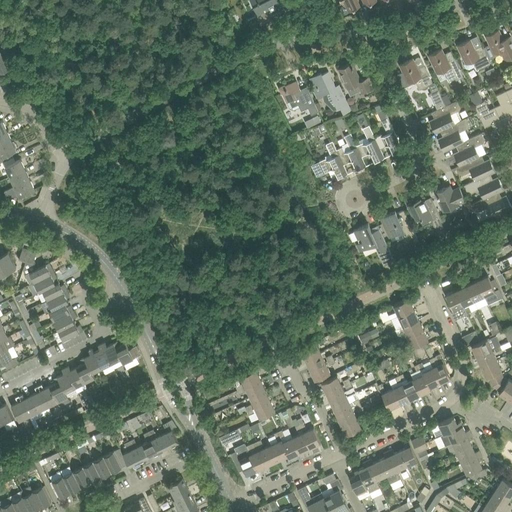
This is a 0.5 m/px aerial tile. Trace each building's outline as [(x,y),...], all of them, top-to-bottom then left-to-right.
[(280,1),(279,1),(278,0),(251,0),(257,12),(255,14),(256,15),(248,19),(254,31),(267,24),(266,22),(269,20),(274,18),(286,11),(280,1)] [(357,0),(341,0),(343,3),(345,1),(349,10),(360,4),(357,0)] [(485,46),(485,47),(490,58),(491,58),(494,56),(494,54),(501,51),(505,60),(511,56),(511,39),(511,38),(510,35),(504,38),(499,29),(485,35),(490,45),(486,47),(485,46)] [(470,38),(457,45),(461,54),(466,63),(464,64),(466,67),(470,69),(475,66),(477,69),(490,63),(487,57),(483,48),(476,51),(470,38)] [(459,66),(454,57),(448,60),(442,48),(428,54),(437,73),(441,81),(448,78),(449,81),(456,78),(456,80),(464,76),(459,66)] [(0,71),(11,66),(3,49),(0,50),(0,71)] [(398,74),(397,74),(407,95),(408,95),(403,85),(415,80),(420,88),(433,82),(426,67),(419,70),(413,58),(400,64),(403,71),(398,74)] [(374,87),(369,76),(361,80),(352,61),(338,68),(343,77),(348,88),(351,94),(361,90),(362,93),(367,90),(374,87)] [(312,87),(316,96),(317,97),(329,91),(338,108),(340,107),(343,113),(351,110),(348,103),(344,93),(339,84),(336,86),(329,70),(322,74),(321,72),(310,77),(314,86),(312,87)] [(319,111),(313,97),(308,88),(302,91),(297,80),(286,85),(285,84),(279,87),(282,93),(283,93),(290,108),(294,109),(300,106),(301,110),(308,107),(312,114),(319,111)] [(446,105),(438,90),(432,92),(430,94),(437,109),(446,105)] [(511,113),(511,102),(506,90),(496,94),(500,103),(495,106),(505,129),(511,126),(508,119),(507,119),(506,117),(511,113)] [(477,91),(470,94),(474,105),(482,101),(477,91)] [(462,119),(458,110),(460,109),(461,106),(458,99),(446,105),(437,109),(432,111),(435,117),(429,120),(436,132),(441,130),(440,130),(455,123),(455,122),(462,119)] [(505,129),(495,106),(489,109),(485,100),(482,101),(474,105),(485,127),(495,122),(497,124),(496,125),(499,132),(505,129)] [(384,109),(382,103),(375,106),(378,112),(384,109)] [(403,149),(388,116),(381,119),(387,133),(382,136),(381,134),(375,136),(375,137),(380,148),(381,148),(389,144),(393,153),(402,149),(402,150),(403,149)] [(464,141),(464,140),(459,131),(468,127),(469,124),(466,117),(462,119),(455,122),(455,123),(440,130),(441,130),(443,135),(438,138),(444,151),(456,145),(456,144),(464,141)] [(385,157),(381,148),(380,148),(375,137),(375,136),(369,124),(363,127),(367,136),(359,140),(360,143),(357,144),(362,156),(371,152),(375,161),(383,157),(383,158),(385,157)] [(0,144),(12,139),(7,129),(0,132),(0,144)] [(303,130),(297,133),(300,139),(305,136),(303,130)] [(366,165),(362,156),(357,144),(351,132),(344,135),(347,142),(342,144),(343,146),(337,149),(336,149),(344,164),(352,160),(357,169),(365,165),(365,166),(366,165)] [(480,155),(475,146),(484,142),(485,139),(482,132),(473,136),(464,140),(464,141),(456,144),(456,145),(459,150),(454,152),(459,165),(460,165),(480,155)] [(15,142),(13,142),(12,139),(0,144),(0,162),(3,161),(13,156),(11,152),(16,149),(16,148),(17,146),(15,142)] [(348,173),(344,164),(336,149),(337,149),(333,140),(326,143),(332,157),(327,159),(326,157),(319,161),(325,172),(329,170),(333,179),(346,173),(347,173),(348,173)] [(490,173),(495,171),(489,158),(484,160),(481,154),(480,155),(460,165),(459,165),(456,166),(459,173),(462,174),(471,170),(475,179),(475,180),(490,173)] [(25,168),(21,158),(15,160),(13,156),(3,161),(5,165),(10,175),(25,168)] [(30,178),(25,168),(10,175),(15,185),(30,178)] [(504,189),(499,179),(498,176),(493,178),(490,173),(475,180),(475,179),(464,184),(467,191),(471,192),(479,188),(484,197),(484,198),(499,191),(504,189)] [(35,188),(30,178),(15,185),(5,190),(4,195),(18,196),(20,195),(35,188)] [(453,190),(451,186),(450,184),(435,191),(439,201),(444,210),(463,201),(465,207),(469,205),(466,199),(459,186),(453,190)] [(511,206),(508,197),(506,194),(501,196),(499,191),(484,198),(484,197),(473,203),(476,209),(479,211),(488,206),(492,216),(511,206)] [(449,234),(440,214),(437,208),(433,199),(426,202),(425,199),(422,201),(421,198),(407,204),(415,220),(421,217),(423,221),(431,217),(441,237),(449,234)] [(419,240),(408,218),(404,209),(397,213),(395,209),(390,212),(380,217),(385,226),(390,236),(404,230),(409,239),(413,237),(415,242),(419,240)] [(368,222),(354,229),(354,231),(358,238),(359,242),(357,243),(360,250),(375,243),(385,264),(384,264),(384,265),(395,260),(379,227),(372,231),(368,222)] [(26,261),(30,250),(23,247),(19,259),(26,261)] [(3,249),(0,250),(0,258),(6,271),(16,266),(12,258),(8,251),(5,253),(3,249)] [(26,261),(33,263),(37,252),(30,250),(26,261)] [(46,263),(25,274),(30,284),(54,271),(51,265),(48,267),(46,263)] [(30,284),(29,284),(34,294),(43,289),(56,283),(56,282),(54,279),(57,278),(54,271),(30,284)] [(494,278),(491,280),(488,274),(478,279),(485,295),(486,297),(488,303),(503,296),(494,278)] [(485,295),(478,279),(467,284),(474,299),(485,295)] [(61,285),(59,281),(56,282),(56,283),(43,289),(48,299),(67,289),(64,283),(61,285)] [(474,299),(467,284),(457,289),(464,304),(474,299)] [(70,295),(67,289),(48,299),(52,308),(49,310),(65,302),(66,302),(69,301),(67,297),(70,295)] [(457,289),(446,294),(453,309),(451,311),(455,319),(468,313),(468,312),(465,307),(464,304),(457,289)] [(409,297),(394,304),(399,314),(414,307),(409,297)] [(23,311),(27,308),(23,299),(18,301),(23,311)] [(54,320),(73,310),(70,304),(67,306),(66,302),(65,302),(49,310),(54,320)] [(17,306),(13,308),(18,318),(22,316),(17,306)] [(419,318),(414,307),(399,314),(403,325),(419,318)] [(77,316),(73,310),(54,320),(59,329),(75,321),(73,318),(77,316)] [(423,328),(419,318),(403,325),(408,335),(423,328)] [(77,325),(75,321),(59,329),(64,339),(83,330),(80,323),(77,325)] [(489,324),(494,333),(501,330),(497,321),(489,324)] [(428,339),(423,328),(408,335),(413,346),(428,339)] [(476,330),(463,337),(466,344),(480,338),(476,330)] [(369,331),(359,336),(362,342),(372,338),(369,331)] [(0,351),(8,347),(9,347),(15,344),(11,334),(8,336),(8,335),(0,339),(0,351)] [(489,337),(472,345),(477,356),(492,348),(494,347),(500,345),(496,335),(490,338),(489,337)] [(63,339),(50,347),(54,354),(67,347),(63,339)] [(117,340),(114,342),(121,357),(123,362),(137,355),(132,347),(129,348),(126,341),(119,344),(117,340)] [(321,351),(320,349),(316,340),(300,347),(305,358),(321,351)] [(121,357),(114,342),(107,345),(105,341),(102,343),(112,362),(121,357)] [(112,362),(102,343),(98,344),(100,348),(95,351),(94,351),(102,367),(112,362)] [(19,361),(16,356),(13,357),(8,348),(9,347),(8,347),(0,351),(0,363),(5,361),(8,367),(19,361)] [(94,351),(95,351),(93,347),(89,349),(91,353),(85,356),(92,372),(93,372),(102,367),(94,351)] [(482,366),(497,359),(492,348),(477,356),(482,366)] [(326,361),(321,351),(305,358),(310,368),(326,361)] [(92,372),(85,356),(81,358),(83,362),(77,366),(85,381),(95,376),(93,372),(92,372)] [(502,370),(497,359),(482,366),(487,377),(489,376),(493,385),(503,376),(501,370),(502,370)] [(330,372),(326,361),(310,368),(315,379),(330,372)] [(444,361),(435,365),(433,366),(440,382),(451,377),(444,361)] [(85,381),(77,366),(71,369),(69,365),(66,366),(76,386),(85,381)] [(76,386),(66,366),(62,368),(64,372),(58,375),(68,395),(77,391),(75,386),(76,386)] [(440,382),(433,366),(422,371),(423,374),(424,373),(430,387),(430,386),(440,382)] [(261,378),(256,368),(241,375),(246,385),(261,378)] [(424,373),(423,374),(413,378),(420,393),(431,388),(430,386),(430,387),(424,373)] [(337,374),(331,377),(322,381),(327,392),(342,385),(337,374)] [(68,395),(58,375),(54,377),(57,381),(51,384),(58,400),(68,395)] [(509,398),(511,393),(511,380),(509,378),(508,379),(503,376),(493,385),(501,390),(499,392),(509,398)] [(266,389),(261,378),(246,385),(250,396),(266,389)] [(420,393),(413,378),(403,383),(410,398),(420,393)] [(58,400),(51,384),(44,387),(42,383),(39,385),(49,405),(58,400)] [(410,398),(403,383),(393,388),(400,403),(410,398)] [(49,405),(39,385),(35,386),(37,391),(31,394),(39,410),(49,405)] [(347,395),(342,385),(327,392),(332,402),(347,395)] [(118,387),(113,389),(116,395),(120,393),(121,393),(118,387)] [(400,403),(393,388),(382,393),(389,408),(400,403)] [(271,399),(266,389),(250,396),(255,406),(271,399)] [(39,410),(31,394),(25,397),(23,392),(19,394),(29,415),(39,410)] [(378,393),(372,396),(375,403),(381,400),(378,393)] [(29,415),(19,394),(16,396),(18,401),(12,404),(19,420),(29,415)] [(336,413),(352,406),(347,395),(332,402),(336,413)] [(276,410),(271,399),(255,406),(260,417),(276,410)] [(6,402),(3,404),(1,401),(0,401),(0,414),(4,422),(14,417),(6,402)] [(357,416),(352,406),(336,413),(341,423),(357,416)] [(150,408),(132,417),(137,428),(155,419),(150,408)] [(457,421),(454,415),(431,426),(437,437),(441,434),(463,424),(461,420),(457,421)] [(361,427),(357,418),(357,416),(341,423),(346,434),(361,427)] [(168,420),(163,423),(167,430),(162,433),(170,447),(179,442),(168,420)] [(471,432),(469,428),(466,430),(463,424),(441,434),(446,445),(452,441),(471,432)] [(321,442),(314,426),(303,431),(310,447),(321,442)] [(238,427),(225,433),(229,441),(241,435),(242,435),(238,427)] [(170,447),(162,433),(157,435),(154,428),(149,430),(160,452),(170,447)] [(160,452),(149,430),(144,432),(148,440),(143,442),(150,457),(160,452)] [(310,447),(303,431),(299,433),(293,436),(300,451),(310,447)] [(470,439),(474,437),(471,432),(452,441),(457,452),(472,445),(470,439)] [(428,446),(427,443),(422,434),(417,436),(423,449),(428,446)] [(300,451),(293,436),(283,441),(282,441),(288,454),(289,456),(300,451)] [(423,449),(417,436),(412,439),(417,451),(423,449)] [(138,445),(134,437),(129,440),(140,461),(150,457),(143,442),(138,445)] [(282,441),(283,441),(282,438),(271,443),(278,459),(288,454),(282,441)] [(140,461),(129,440),(125,442),(128,450),(123,452),(128,462),(130,466),(140,461)] [(418,459),(413,449),(409,440),(404,442),(406,446),(400,449),(407,464),(418,459)] [(278,459),(271,443),(261,448),(268,464),(278,459)] [(481,453),(479,449),(475,451),(472,445),(457,452),(462,462),(481,453)] [(122,465),(128,462),(123,452),(121,447),(115,450),(114,450),(104,455),(112,471),(123,466),(122,465)] [(268,464),(261,448),(250,453),(257,468),(268,464)] [(407,464),(400,449),(394,452),(392,448),(388,450),(397,469),(407,464)] [(248,449),(237,454),(247,473),(257,468),(250,453),(248,449)] [(397,469),(388,450),(384,452),(385,456),(379,459),(390,482),(401,477),(397,469)] [(479,459),(483,457),(481,453),(462,462),(467,473),(482,465),(479,459)] [(112,471),(104,455),(93,460),(102,476),(112,471)] [(430,465),(428,461),(432,459),(431,456),(427,458),(426,458),(421,460),(425,467),(430,465)] [(386,474),(379,459),(373,461),(372,457),(367,459),(376,479),(386,474)] [(380,487),(376,479),(367,459),(363,461),(365,465),(359,468),(366,484),(366,483),(370,492),(380,487)] [(102,476),(93,460),(83,465),(91,481),(102,476)] [(91,481),(83,465),(73,470),(81,486),(91,481)] [(430,465),(425,467),(428,474),(433,471),(430,465)] [(356,474),(350,477),(360,498),(371,493),(370,492),(366,483),(366,484),(359,468),(354,470),(356,474)] [(487,473),(485,468),(478,471),(480,476),(487,473)] [(81,486),(73,470),(63,475),(71,491),(81,486)] [(329,505),(344,497),(340,488),(343,487),(338,477),(337,477),(334,471),(333,472),(323,477),(326,483),(330,481),(335,490),(324,496),(329,505)] [(474,479),(480,476),(478,471),(471,474),(474,479)] [(71,491),(63,475),(52,480),(60,497),(71,491)] [(166,485),(169,490),(172,489),(174,493),(188,486),(183,477),(166,485)] [(511,482),(503,477),(497,486),(511,496),(511,493),(511,482)] [(436,479),(431,481),(434,488),(439,485),(436,479)] [(461,479),(454,482),(456,487),(463,484),(461,479)] [(456,487),(454,482),(447,485),(449,490),(456,487)] [(41,506),(33,490),(30,485),(20,490),(23,495),(31,511),(41,506)] [(51,501),(43,485),(33,490),(41,506),(51,501)] [(308,504),(312,511),(315,511),(329,505),(324,496),(313,501),(305,485),(297,488),(306,505),(308,504)] [(425,494),(429,488),(425,485),(421,491),(425,494)] [(193,496),(188,486),(174,493),(176,499),(173,500),(176,504),(193,496)] [(507,501),(511,496),(497,486),(490,496),(508,507),(511,503),(507,501)] [(421,500),(425,494),(421,491),(417,497),(421,500)] [(153,492),(147,495),(152,503),(157,501),(153,492)] [(437,502),(442,496),(437,493),(433,499),(437,502)] [(29,511),(31,511),(23,495),(12,500),(18,511),(29,511)] [(152,511),(151,508),(149,505),(145,496),(135,501),(136,502),(125,508),(130,511),(152,511)] [(185,511),(198,506),(193,496),(176,504),(178,510),(181,508),(183,511),(185,511)] [(508,507),(490,496),(484,506),(494,511),(499,511),(502,509),(505,511),(508,507)] [(349,507),(344,497),(329,505),(331,511),(339,511),(345,509),(346,511),(354,511),(351,505),(349,507)] [(279,508),(277,504),(274,499),(269,501),(272,506),(274,510),(279,508)] [(433,508),(437,502),(433,499),(429,505),(433,508)] [(18,511),(12,500),(2,505),(5,511),(18,511)] [(157,501),(152,503),(156,511),(161,509),(157,501)] [(407,501),(400,505),(403,510),(410,506),(407,501)]
